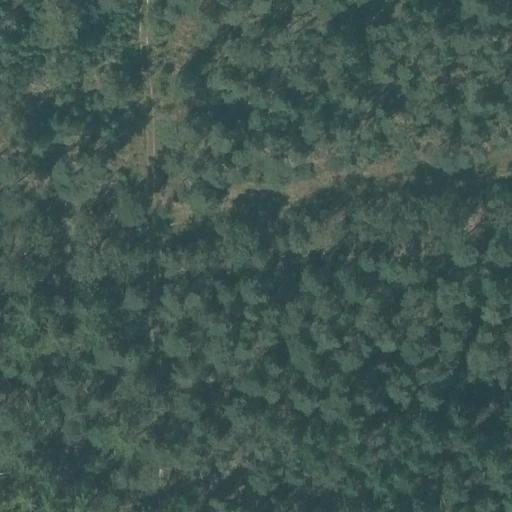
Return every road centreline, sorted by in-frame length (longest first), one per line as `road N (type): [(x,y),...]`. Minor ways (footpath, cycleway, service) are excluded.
road 1 (track): [(511,179),(0,253)]
road 2 (track): [(147,0),(156,511)]
